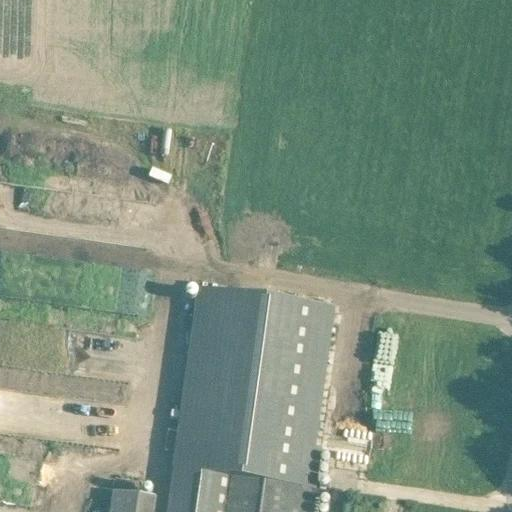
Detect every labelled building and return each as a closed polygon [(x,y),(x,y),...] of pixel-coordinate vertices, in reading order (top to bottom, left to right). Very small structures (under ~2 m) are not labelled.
[(138,150),(156,154),(160,137),(143,132),(138,150)] [(312,511),(321,451),(313,450),(322,387),(321,387),(331,309),(201,291),(169,511),(312,511)] [(0,326),(0,368),(10,368),(11,327),(0,326)] [(96,362),(95,381),(122,382),(123,343),(93,342),(92,349),(72,348),(72,361),(96,362)] [(19,428),(19,442),(38,441),(37,410),(29,410),(29,428),(19,428)] [(151,511),(153,501),(114,495),(111,511),(151,511)]
